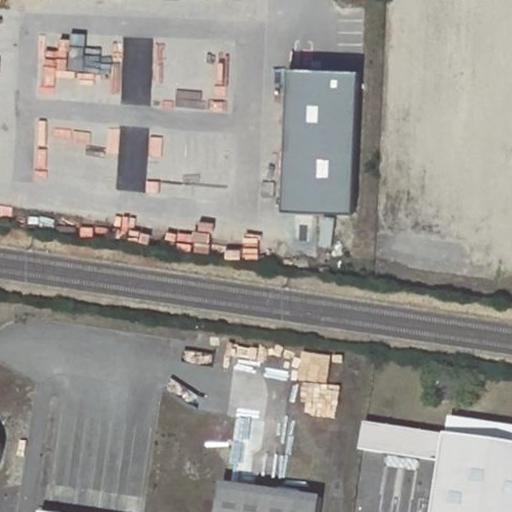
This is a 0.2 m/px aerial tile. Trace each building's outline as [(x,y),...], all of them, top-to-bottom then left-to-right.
[(362,70),(298,66),(291,207),(362,211),(362,70)] [(197,153),(220,154),(221,141),(198,139),(197,153)] [(321,216),(314,242),(343,250),(350,224),(321,216)] [(442,462),(447,433),(370,421),(366,449),(442,462)] [(442,462),(435,511),(511,511),(511,443),(447,433),(442,462)] [(0,511),(320,511),(322,499),(222,484),(218,511),(0,511),(0,464),(2,460),(3,456),(3,451),(2,443),(0,440),(0,511)]
